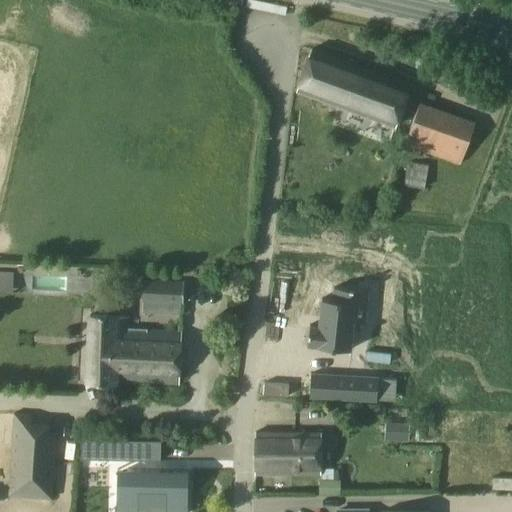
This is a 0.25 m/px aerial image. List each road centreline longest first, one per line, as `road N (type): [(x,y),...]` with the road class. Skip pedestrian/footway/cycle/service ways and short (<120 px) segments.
road 1 (residential): [(242,511),(240,446),(284,101)]
road 2 (residential): [(284,101),(289,32),(270,22),(253,27),(247,48),(263,73)]
road 3 (tertiary): [(511,30),(377,0)]
